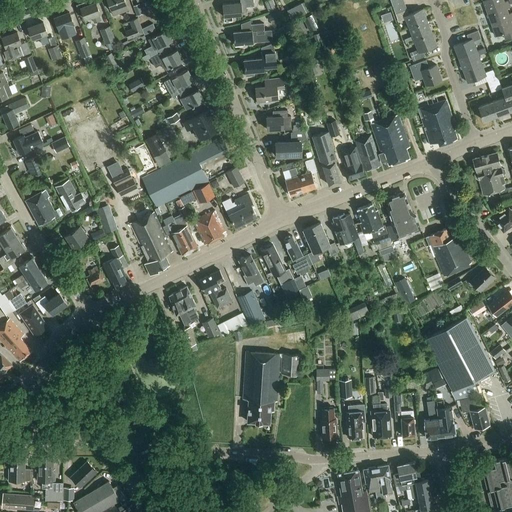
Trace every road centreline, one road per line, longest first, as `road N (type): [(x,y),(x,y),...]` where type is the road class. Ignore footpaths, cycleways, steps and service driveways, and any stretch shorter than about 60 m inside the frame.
road 1 (residential): [(438,451),(316,459),(136,449)]
road 2 (residential): [(279,219),(195,0)]
road 3 (unclassified): [(90,315),(279,219)]
road 4 (unclassified): [(90,315),(0,166)]
road 5 (unclassified): [(279,219),(435,161)]
road 6 (unclassified): [(3,440),(63,332),(90,315)]
road 7 (residential): [(477,142),(444,55),(431,2),(437,0)]
road 8 (residential): [(136,449),(90,315)]
road 9 (residential): [(136,449),(3,440)]
road 10 (residential): [(511,268),(435,161)]
